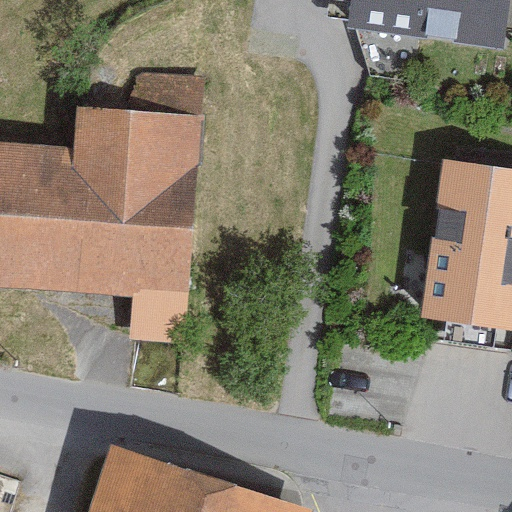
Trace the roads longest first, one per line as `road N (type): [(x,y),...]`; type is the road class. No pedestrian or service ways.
road 1 (unclassified): [(0,390),(363,462)]
road 2 (unclassified): [(363,462),(511,484)]
